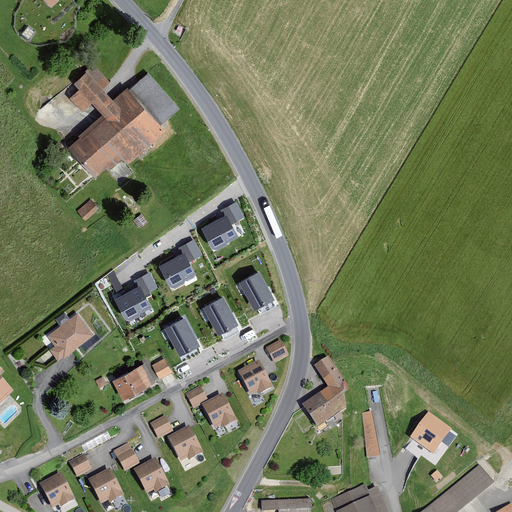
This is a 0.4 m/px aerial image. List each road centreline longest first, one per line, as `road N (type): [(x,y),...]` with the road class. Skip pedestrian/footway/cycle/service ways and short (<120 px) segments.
road 1 (tertiary): [(300,321),(279,246),(222,131),(121,0)]
road 2 (residential): [(0,474),(61,451),(300,321)]
road 3 (tertiary): [(232,511),(290,395),(300,321)]
road 4 (unknown): [(122,281),(241,182)]
